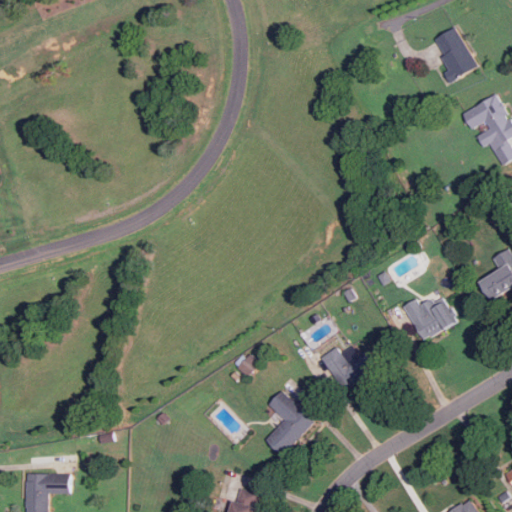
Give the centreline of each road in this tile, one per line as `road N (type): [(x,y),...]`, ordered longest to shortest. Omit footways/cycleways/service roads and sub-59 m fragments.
road 1 (residential): [(233,0),(240,59),(232,107),(215,149),(185,187),(119,230),(0,262)]
road 2 (residential): [(511,372),(364,464),(321,511)]
